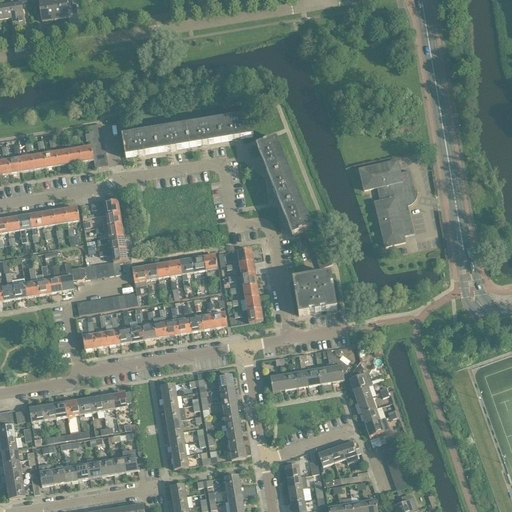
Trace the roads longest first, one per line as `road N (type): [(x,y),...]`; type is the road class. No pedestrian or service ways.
road 1 (residential): [(287,338),(269,228),(234,226),(225,170),(214,163),(0,205)]
road 2 (residential): [(311,4),(0,56)]
road 3 (tertiary): [(471,291),(423,0)]
road 4 (residential): [(79,373),(245,346)]
road 5 (residential): [(13,511),(163,487)]
road 6 (residential): [(79,373),(66,303),(130,289)]
